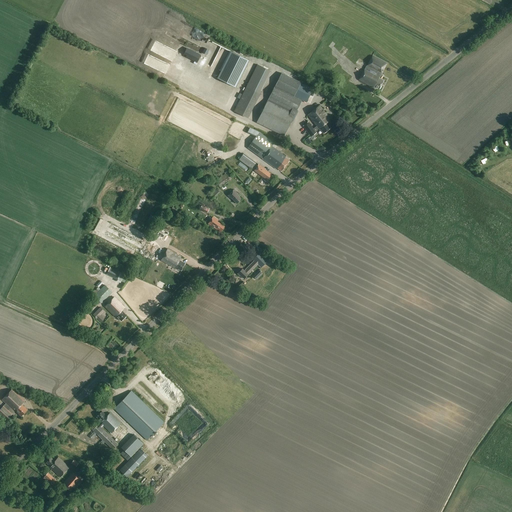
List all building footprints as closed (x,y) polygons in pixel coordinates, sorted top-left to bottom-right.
[(230,51),(217,78),(235,87),(249,60),(230,51)] [(379,89),(383,82),(378,79),(386,64),(372,57),(367,67),(366,67),(359,80),(373,88),(374,87),(379,89)] [(162,71),(160,78),(206,95),(213,76),(168,59),(164,71),(162,71)] [(332,69),(338,73),(341,68),(336,64),(332,69)] [(282,73),(268,100),(257,122),(284,135),(302,99),(294,96),(301,82),(282,73)] [(313,88),(301,82),(294,96),(302,99),(306,102),(313,88)] [(323,134),(331,128),(326,123),(330,120),(319,106),(308,115),(317,127),(314,129),(308,122),(302,126),(311,137),(316,133),(315,132),(319,129),(320,131),(321,130),(323,134)] [(285,157),(272,147),(274,143),(259,132),(248,147),(263,158),(263,159),(277,169),(277,168),(281,171),(289,160),(285,157)] [(243,152),(238,158),(250,169),(255,163),(243,152)] [(254,171),(267,180),(271,174),(265,170),(265,169),(259,164),(254,171)] [(228,172),(216,181),(220,187),(230,180),(228,178),(231,176),(228,172)] [(220,192),(217,189),(209,197),(212,201),(220,192)] [(236,203),(241,198),(239,195),(239,194),(234,189),(228,195),(230,198),(231,198),(236,203)] [(119,218),(124,221),(138,195),(132,192),(119,218)] [(132,223),(144,195),(139,193),(129,215),(127,221),(132,223)] [(153,206),(156,197),(150,195),(149,198),(148,197),(146,203),(153,206)] [(220,232),(224,226),(217,221),(218,220),(213,216),(208,223),(220,232)] [(107,224),(102,237),(140,253),(146,240),(107,224)] [(154,237),(163,241),(167,232),(166,232),(168,227),(163,224),(161,229),(164,230),(161,236),(155,233),(154,237)] [(145,242),(141,255),(153,260),(154,257),(159,259),(161,255),(157,253),(159,247),(145,242)] [(181,256),(167,248),(161,260),(178,269),(178,268),(181,270),(185,263),(179,260),(181,256)] [(260,268),(268,260),(261,253),(253,261),(253,262),(244,272),(242,269),(237,274),(240,276),(241,276),(244,279),(248,275),(247,275),(257,265),(260,268)] [(107,271),(118,275),(119,270),(108,266),(107,271)] [(257,280),(263,274),(259,270),(253,276),(257,280)] [(102,303),(112,292),(104,285),(94,296),(96,298),(94,300),(98,303),(100,302),(102,303)] [(126,316),(121,311),(124,308),(114,297),(105,307),(115,317),(116,316),(121,321),(126,316)] [(105,311),(100,307),(93,315),(97,319),(105,311)] [(16,410),(21,415),(27,409),(22,404),(25,401),(12,389),(2,399),(6,403),(0,409),(0,416),(5,421),(16,410)] [(131,391),(114,409),(147,440),(164,422),(131,391)] [(93,430),(102,440),(101,441),(103,444),(105,442),(113,450),(118,444),(101,428),(104,426),(111,433),(121,423),(110,413),(107,416),(102,411),(96,417),(101,422),(93,430)] [(120,470),(127,477),(148,456),(140,449),(120,470)] [(59,478),(69,468),(58,458),(54,462),(50,458),(45,463),(49,467),(49,468),(59,478)] [(141,470),(135,476),(138,479),(144,473),(141,470)] [(83,482),(73,472),(62,484),(71,492),(74,488),(76,490),(83,482)] [(57,481),(48,473),(44,477),(53,485),(57,481)]
